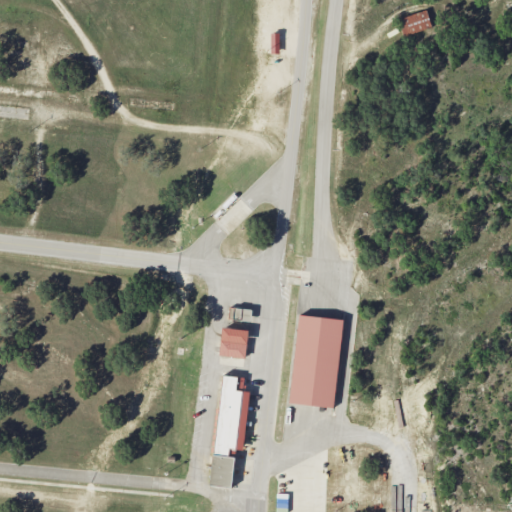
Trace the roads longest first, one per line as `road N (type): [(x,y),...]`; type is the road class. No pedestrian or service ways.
road 1 (residential): [(307,0),(255,511)]
road 2 (residential): [(18,245),(33,226),(41,120),(59,112),(292,142)]
road 3 (residential): [(0,242),(273,277)]
road 4 (residential): [(0,469),(256,493)]
road 5 (residential): [(258,462),(337,432),(378,436),(400,470),(401,511)]
